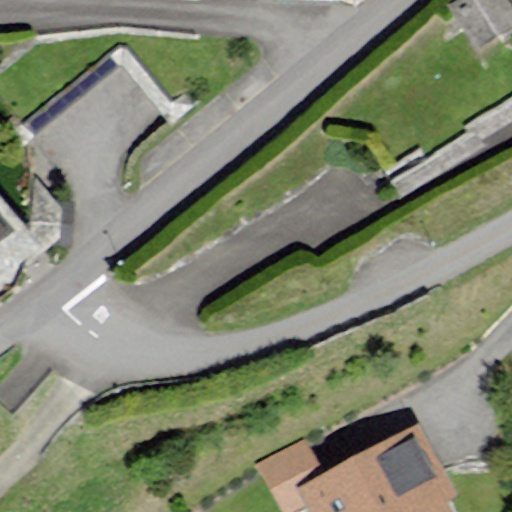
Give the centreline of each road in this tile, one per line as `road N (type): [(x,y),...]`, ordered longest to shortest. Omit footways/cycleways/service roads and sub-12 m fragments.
road 1 (residential): [(511,228),(365,301),(219,347),(149,358),(101,347),(46,296)]
road 2 (unclassified): [(46,296),(394,0)]
